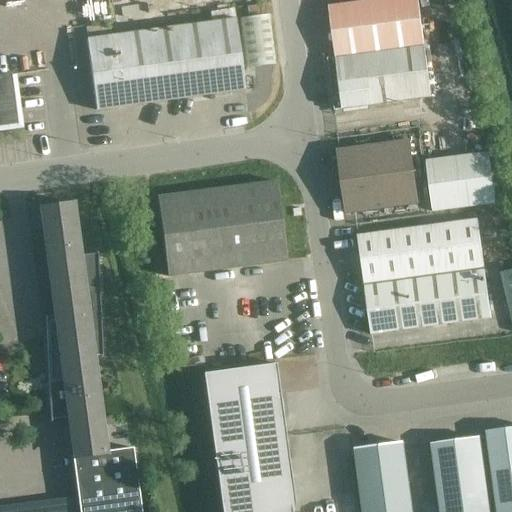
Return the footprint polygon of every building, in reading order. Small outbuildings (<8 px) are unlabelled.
[(0,0),(0,125),(15,123),(9,75),(0,76),(0,0)] [(373,0),(328,6),(335,57),(424,46),(417,0),(373,0)] [(239,19),(245,68),(275,64),(268,15),(239,19)] [(244,90),(234,19),(85,39),(95,110),(244,90)] [(327,58),(334,110),(431,97),(424,46),(335,57),(327,58)] [(346,214),(383,209),(417,204),(408,141),(337,150),(346,214)] [(156,197),(166,277),(286,261),(275,181),(156,197)] [(139,511),(131,449),(131,448),(104,452),(91,356),(100,355),(100,357),(101,357),(96,251),(95,251),(95,254),(78,256),(70,203),(69,203),(70,210),(55,212),(55,211),(53,211),(57,239),(44,241),(55,317),(46,318),(46,316),(45,316),(50,422),(51,422),(51,419),(68,417),(74,456),(71,456),(76,496),(0,506),(0,511),(139,511)] [(490,318),(483,268),(477,219),(357,235),(370,334),(490,318)] [(511,269),(499,273),(511,324),(511,269)] [(294,511),(281,417),(282,417),(274,364),(258,366),(202,374),(220,511),(294,511)] [(511,511),(511,427),(486,431),(496,511),(511,511)] [(412,511),(403,437),(356,443),(364,511),(412,511)] [(489,511),(479,438),(431,444),(439,511),(489,511)]
